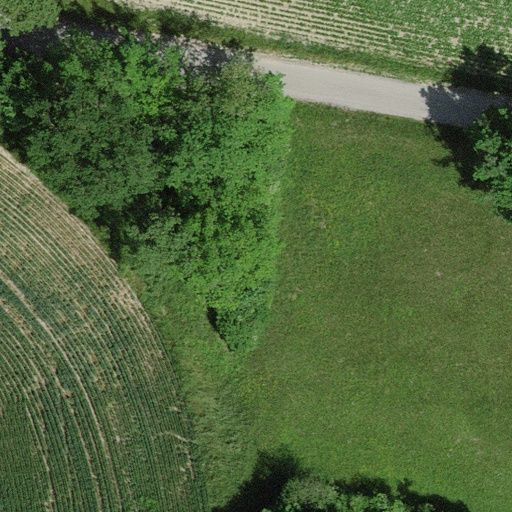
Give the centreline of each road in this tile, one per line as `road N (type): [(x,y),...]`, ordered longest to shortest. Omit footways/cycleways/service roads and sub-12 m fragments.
road 1 (unclassified): [(511,118),(0,24)]
road 2 (track): [(123,125),(46,79),(0,31)]
